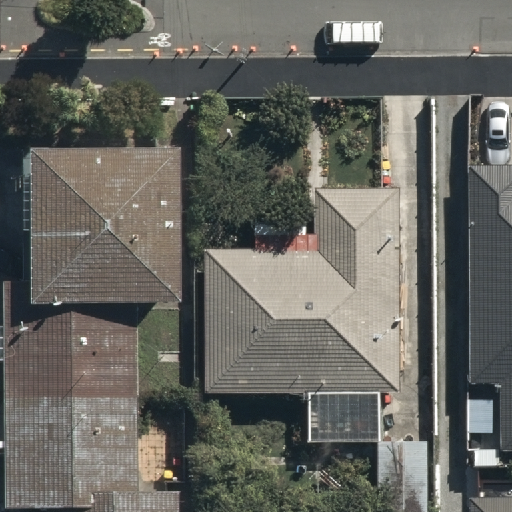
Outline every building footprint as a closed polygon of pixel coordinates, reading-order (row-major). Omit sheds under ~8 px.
[(175,511),(175,482),(133,482),(130,282),(176,282),(174,137),(25,140),(27,265),(0,265),(0,494),(42,494),(42,511),(175,511)] [(511,159),(467,161),(470,376),(500,376),(501,441),(511,441),(511,159)] [(260,246),(211,245),(210,392),(312,392),(312,437),(386,438),(386,391),(404,391),(406,187),(321,186),(320,234),(312,234),(312,218),(260,218),(260,246)] [(430,511),(430,446),(380,446),(380,511),(430,511)] [(511,511),(511,491),(472,491),(471,511),(511,511)]
